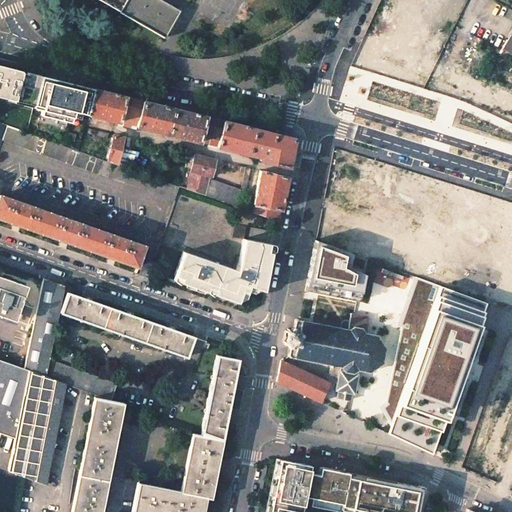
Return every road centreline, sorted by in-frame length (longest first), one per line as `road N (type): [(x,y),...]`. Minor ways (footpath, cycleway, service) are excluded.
road 1 (residential): [(35,52),(316,119)]
road 2 (residential): [(0,244),(269,342)]
road 3 (unknown): [(0,180),(5,165),(20,160),(144,198),(151,228),(95,221)]
road 4 (residential): [(269,342),(316,119)]
road 5 (residential): [(459,485),(395,456),(255,428)]
road 6 (residential): [(316,119),(511,180)]
road 7 (residential): [(316,119),(324,79),(359,0)]
